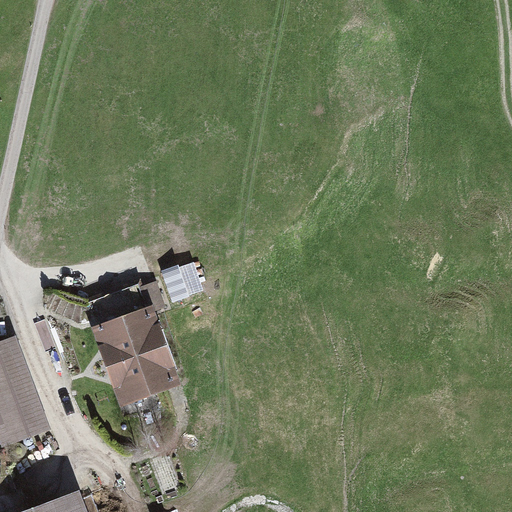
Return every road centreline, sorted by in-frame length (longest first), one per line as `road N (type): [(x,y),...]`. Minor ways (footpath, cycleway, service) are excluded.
road 1 (track): [(0,218),(47,0)]
road 2 (track): [(71,467),(0,260)]
